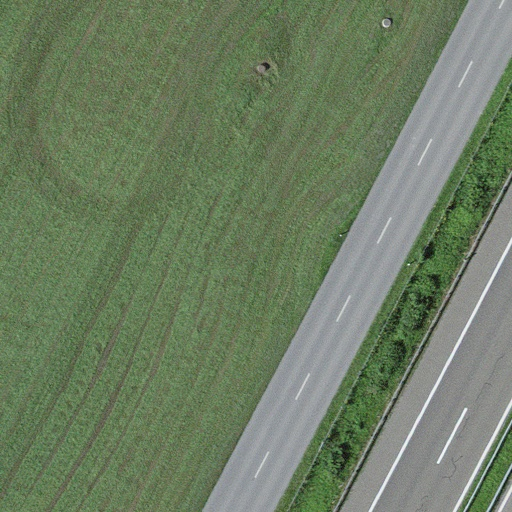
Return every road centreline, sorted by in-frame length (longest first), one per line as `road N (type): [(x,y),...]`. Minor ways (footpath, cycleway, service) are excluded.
road 1 (tertiary): [(234,511),(500,0)]
road 2 (motorway): [(511,318),(410,511)]
